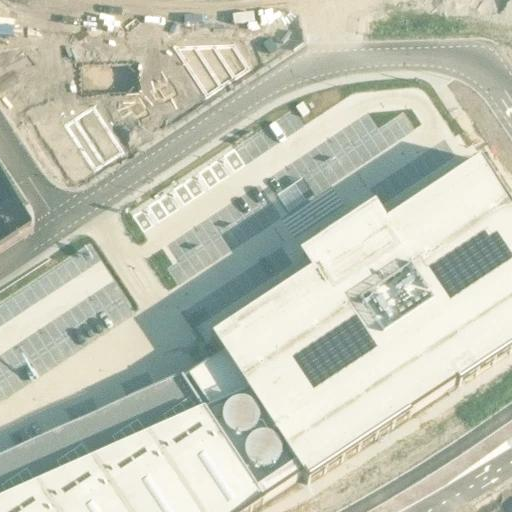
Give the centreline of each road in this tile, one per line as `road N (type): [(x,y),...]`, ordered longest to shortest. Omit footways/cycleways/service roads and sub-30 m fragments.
road 1 (unclassified): [(0,265),(305,69),(473,59),(511,100)]
road 2 (unclassified): [(511,411),(350,511)]
